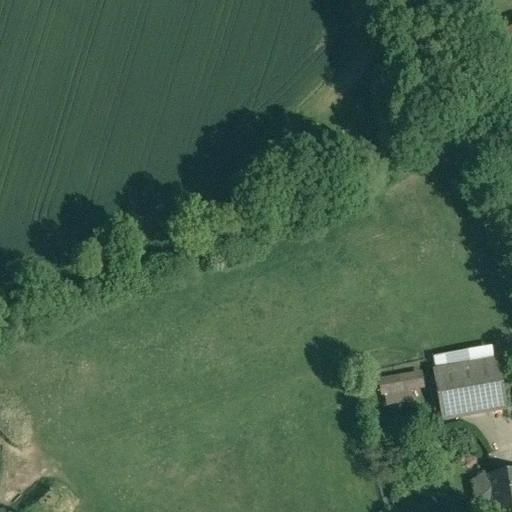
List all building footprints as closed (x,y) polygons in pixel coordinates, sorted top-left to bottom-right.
[(511,31),(497,38),(511,76),(511,31)] [(333,137),(241,176),(249,194),(341,156),(333,137)] [(497,363),(434,374),(440,405),(434,406),(436,417),(441,416),(443,421),(505,410),(497,363)] [(406,401),(405,391),(418,390),(417,374),(371,377),(372,396),(382,396),(382,403),(406,401)] [(511,511),(511,474),(483,479),(476,485),(478,502),(488,505),(490,504),(491,511),(511,511)]
